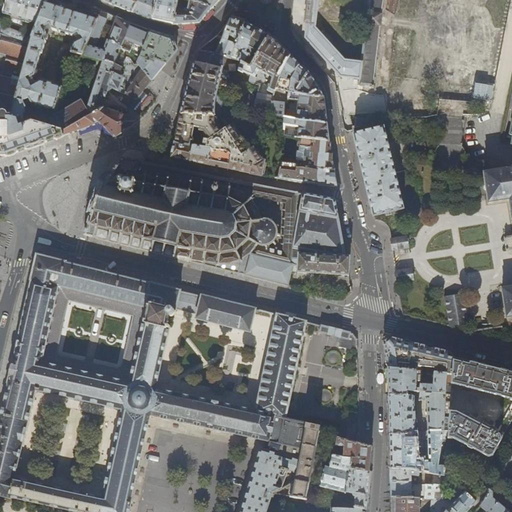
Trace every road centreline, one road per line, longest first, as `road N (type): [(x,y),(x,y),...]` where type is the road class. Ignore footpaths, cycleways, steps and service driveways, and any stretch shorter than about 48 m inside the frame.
road 1 (residential): [(288,0),(287,36),(330,91),(371,320)]
road 2 (tertiary): [(80,248),(371,320)]
road 3 (residential): [(371,320),(375,511)]
road 4 (residential): [(143,133),(0,191)]
road 5 (tertiary): [(371,320),(511,356)]
